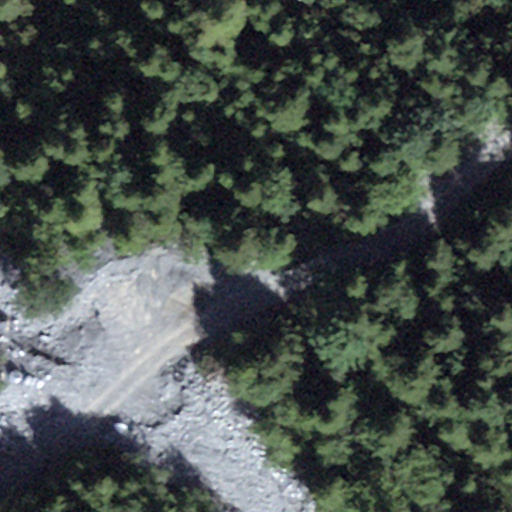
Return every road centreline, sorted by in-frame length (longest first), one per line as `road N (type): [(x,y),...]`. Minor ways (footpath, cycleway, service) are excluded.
road 1 (track): [(511,154),(403,235),(246,277),(64,402),(0,419)]
road 2 (track): [(0,485),(107,369)]
